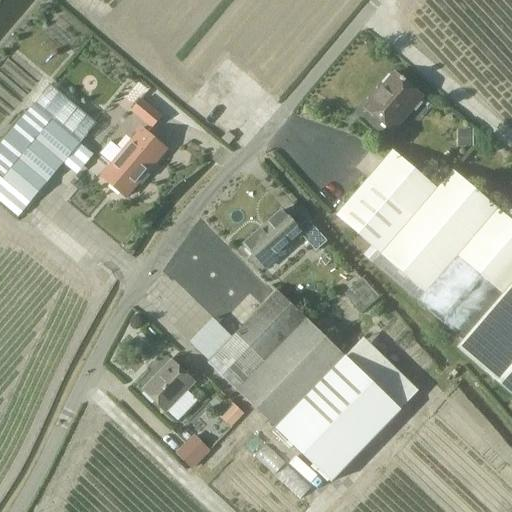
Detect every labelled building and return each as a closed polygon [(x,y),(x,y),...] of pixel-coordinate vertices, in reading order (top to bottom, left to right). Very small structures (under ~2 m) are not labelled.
[(367,112),(391,133),(421,98),(404,83),(405,82),(401,78),(400,80),(394,74),(381,90),(384,92),(367,112)] [(0,201),(18,218),(96,123),(50,85),(0,144),(0,201)] [(133,111),(151,128),(161,117),(142,101),(133,111)] [(123,152),(109,141),(100,154),(113,165),(102,179),(127,200),(165,151),(140,131),(123,152)] [(392,150),(335,216),(381,255),(374,264),(463,341),(457,348),(511,395),(511,222),(452,172),(438,189),(392,150)] [(326,242),(308,221),(298,229),(282,211),(244,244),(265,268),(302,236),(316,251),(326,242)] [(277,290),(231,338),(212,320),(190,342),(210,360),(207,363),(332,482),(401,409),(277,290)] [(143,391),(165,413),(194,383),(171,362),(143,391)]
